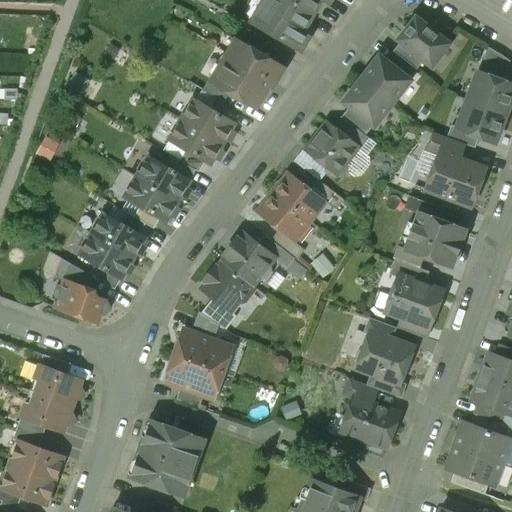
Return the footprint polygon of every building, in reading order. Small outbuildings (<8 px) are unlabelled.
[(302,32),(312,16),(284,0),(265,0),(252,23),(300,51),(309,36),(302,32)] [(284,0),(312,16),(321,0),(328,4),(330,0),(284,0)] [(424,61),(432,66),(450,43),(432,29),(431,31),(420,22),(413,23),(399,41),(401,42),(424,61)] [(401,42),(393,52),(404,60),(417,70),(424,61),(401,42)] [(230,94),(257,109),(269,89),(271,91),(284,70),(263,57),(238,43),(226,62),(224,61),(212,81),(211,83),(230,94)] [(263,57),(284,70),(290,59),(269,47),(263,57)] [(487,48),(478,73),(503,82),(510,62),(503,57),(487,48)] [(393,52),(386,61),(409,79),(417,70),(404,60),(393,52)] [(380,56),(361,80),(392,104),(411,81),(409,79),(386,61),(380,56)] [(478,73),(468,101),(505,115),(511,97),(511,85),(503,82),(478,73)] [(88,81),(75,74),(65,91),(79,99),(88,81)] [(224,104),(230,94),(211,83),(212,81),(209,80),(203,91),(216,99),(224,104)] [(374,128),(392,104),(361,80),(343,103),(349,108),(373,127),(374,128)] [(209,109),(229,121),(235,110),(224,104),(216,99),(209,109)] [(193,100),(181,120),(222,145),(234,124),(229,121),(209,109),(193,100)] [(495,144),(505,115),(468,101),(458,128),(457,130),(479,138),(495,144)] [(349,108),(341,118),(365,136),(373,127),(349,108)] [(341,118),(333,128),(358,148),(357,149),(360,152),(370,140),(365,136),(341,118)] [(210,165),(222,145),(181,120),(169,141),(186,151),(205,162),(210,165)] [(327,172),(334,177),(341,176),(347,170),(346,164),(357,149),(358,148),(333,128),(327,124),(306,150),(326,166),(327,172)] [(475,148),(479,138),(457,130),(458,128),(451,126),(447,138),(464,144),(475,148)] [(440,153),(459,159),(464,144),(447,138),(434,133),(428,151),(439,155),(440,153)] [(60,145),(46,137),(37,155),(51,162),(60,145)] [(199,172),(205,162),(186,151),(180,161),(196,171),(199,172)] [(426,190),(471,207),(485,169),(459,159),(440,153),(439,155),(426,190)] [(165,167),(190,181),(196,171),(180,161),(171,156),(165,167)] [(149,157),(136,178),(178,202),(190,181),(165,167),(149,157)] [(289,173),(273,194),(310,223),(326,202),(311,190),(289,173)] [(165,222),(178,202),(136,178),(124,198),(140,208),(160,219),(165,222)] [(318,181),(311,190),(326,202),(336,210),(344,201),(318,181)] [(294,243),(310,223),(273,194),(257,214),(279,231),(294,243)] [(418,213),(435,219),(439,207),(409,197),(404,209),(418,214),(418,213)] [(154,230),(160,219),(140,208),(134,218),(145,225),(154,230)] [(120,223),(139,235),(145,225),(134,218),(126,213),(120,223)] [(424,257),(452,268),(466,231),(435,219),(418,213),(418,214),(405,249),(405,250),(424,257)] [(104,214),(91,235),(133,259),(145,238),(139,235),(120,223),(104,214)] [(294,243),(279,231),(271,240),(295,259),(298,261),(305,251),(294,243)] [(259,246),(243,234),(239,240),(237,238),(224,255),(226,257),(221,262),(253,287),(259,279),(260,280),(266,280),(271,273),(270,267),(269,266),(275,259),(275,258),(259,246)] [(121,280),(133,259),(91,235),(79,256),(95,265),(121,280)] [(266,236),(259,246),(275,258),(275,259),(287,269),(295,259),(271,240),(266,236)] [(420,269),(424,257),(405,250),(405,249),(398,247),(393,259),(395,260),(420,269)] [(322,255),(310,265),(322,279),(334,269),(322,255)] [(89,290),(93,278),(90,275),(62,259),(54,279),(64,283),(65,281),(89,290)] [(429,272),(420,269),(395,260),(389,275),(399,278),(400,276),(424,285),(429,272)] [(213,299),(232,314),(232,313),(253,287),(221,262),(217,268),(215,267),(203,282),(204,284),(200,289),(213,299)] [(115,290),(121,280),(95,265),(90,275),(93,278),(115,290)] [(427,327),(429,328),(442,292),(424,285),(400,276),(399,278),(386,312),(404,319),(427,327)] [(55,308),(97,322),(99,316),(105,316),(110,311),(109,305),(104,301),(96,298),(95,292),(89,290),(65,281),(64,283),(55,308)] [(232,314),(213,299),(201,314),(219,326),(226,331),(237,317),(232,313),(232,314)] [(199,312),(191,333),(214,341),(219,326),(201,314),(199,312)] [(370,331),(392,339),(396,328),(370,318),(364,332),(369,333),(370,331)] [(423,338),(427,327),(404,319),(400,329),(423,338)] [(184,331),(174,356),(223,373),(233,348),(214,341),(191,333),(184,331)] [(371,375),(399,385),(400,383),(413,347),(392,339),(370,331),(369,333),(364,348),(358,351),(355,359),(358,364),(356,369),(371,375)] [(511,349),(501,345),(496,357),(511,362),(511,349)] [(43,355),(39,367),(66,376),(70,364),(43,355)] [(480,377),(511,389),(511,362),(496,357),(490,355),(486,366),(485,366),(480,377)] [(213,400),(223,373),(174,356),(164,382),(180,388),(203,397),(213,400)] [(39,367),(30,392),(73,406),(75,400),(83,396),(79,388),(82,382),(66,376),(39,367)] [(399,385),(371,375),(367,386),(377,390),(401,398),(406,385),(400,383),(399,385)] [(511,389),(480,377),(476,389),(477,390),(473,402),(479,404),(506,414),(511,416),(511,389)] [(354,398),(372,404),(377,390),(367,386),(349,379),(343,395),(354,399),(354,398)] [(203,397),(180,388),(176,400),(199,408),(203,397)] [(70,413),(73,406),(30,392),(21,417),(46,426),(63,432),(66,426),(75,422),(70,413)] [(372,404),(354,398),(354,399),(342,432),(386,448),(398,414),(372,404)] [(302,415),(297,402),(281,408),(286,421),(302,415)] [(506,414),(479,404),(475,415),(502,425),(506,414)] [(502,425),(475,415),(471,426),(505,438),(509,427),(502,425)] [(46,426),(21,417),(17,429),(42,438),(46,426)] [(131,477),(184,495),(203,440),(150,422),(131,477)] [(464,423),(456,446),(500,462),(509,440),(505,438),(471,426),(464,423)] [(42,438),(17,429),(13,440),(18,442),(38,449),(42,438)] [(9,465),(55,482),(63,458),(38,449),(18,442),(17,445),(13,447),(9,455),(11,459),(9,465)] [(492,485),(500,462),(456,446),(447,469),(455,471),(489,484),(492,485)] [(55,482),(9,465),(7,471),(3,473),(0,481),(0,482),(2,486),(1,488),(1,489),(21,496),(47,505),(55,482)] [(489,484),(455,471),(451,483),(485,495),(489,484)] [(359,498),(359,500),(366,503),(371,490),(343,479),(339,491),(359,498)] [(339,491),(312,481),(300,511),(353,511),(359,500),(359,498),(339,491)] [(21,496),(1,489),(1,488),(0,487),(0,501),(2,502),(17,508),(21,496)] [(2,502),(0,507),(0,511),(30,511),(17,508),(2,502)]
